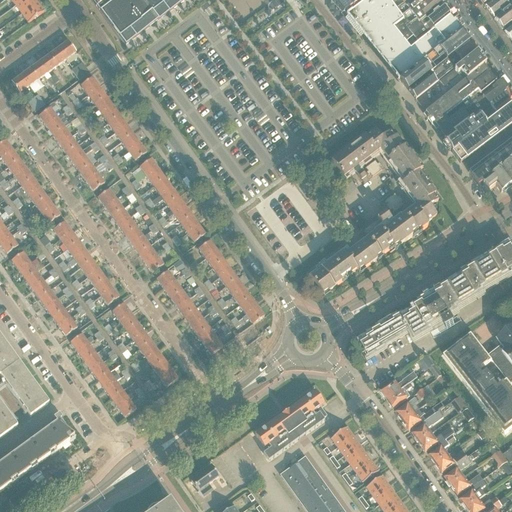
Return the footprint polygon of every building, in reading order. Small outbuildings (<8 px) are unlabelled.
[(22,15),(38,4),(35,0),(24,0),(15,6),(22,15)] [(97,7),(126,45),(155,24),(185,0),(112,0),(105,5),(103,3),(97,7)] [(273,11),(282,3),(279,0),(276,0),(269,6),(273,11)] [(333,0),(344,11),(359,0),(333,0)] [(436,50),(459,32),(461,30),(452,19),(450,17),(431,31),(429,33),(408,49),(401,40),(403,38),(394,27),(404,19),(397,9),(390,0),(365,0),(362,3),(347,14),(371,44),(372,45),(371,45),(399,80),(422,61),(427,57),(436,50)] [(424,27),(421,23),(420,22),(443,3),(440,0),(426,0),(404,18),(405,19),(404,19),(394,27),(403,38),(401,40),(408,49),(429,33),(424,27)] [(404,19),(405,19),(404,18),(426,0),(409,0),(397,9),(404,19)] [(492,0),(484,7),(494,19),(509,8),(503,0),(492,0)] [(38,4),(22,15),(28,24),(44,13),(38,4)] [(511,5),(494,20),(502,30),(511,22),(511,23),(511,22),(511,5)] [(433,13),(421,23),(424,27),(429,33),(431,31),(450,17),(445,9),(444,9),(442,6),(439,8),(433,13)] [(407,90),(441,63),(447,58),(447,59),(469,41),(468,40),(469,38),(467,35),(465,35),(464,34),(462,35),(459,32),(436,50),(427,57),(422,61),(399,80),(407,90)] [(441,63),(449,73),(478,50),(471,41),(448,60),(447,59),(447,58),(441,63)] [(66,61),(76,54),(68,43),(58,49),(66,61)] [(57,67),(66,61),(58,49),(49,56),(57,67)] [(480,57),(477,52),(440,83),(444,87),(448,83),(449,84),(459,76),(463,82),(483,66),(486,64),(485,63),(486,60),(484,58),(480,57)] [(48,74),(56,68),(57,67),(49,56),(40,63),(48,74)] [(31,70),(38,81),(44,76),(52,87),(55,84),(51,79),(48,74),(40,63),(31,70)] [(407,90),(416,100),(449,73),(441,63),(407,90)] [(82,65),(72,72),(75,76),(85,69),(82,65)] [(483,66),(463,82),(453,91),(462,103),(477,90),(481,94),(495,83),(496,82),(483,66)] [(79,81),(89,74),(85,69),(75,76),(79,81)] [(31,70),(21,76),(29,87),(38,81),(31,70)] [(21,76),(12,83),(20,94),(29,87),(21,76)] [(92,79),(81,87),(88,97),(99,89),(92,79)] [(438,129),(446,139),(476,116),(477,116),(478,115),(490,106),(509,91),(502,81),(482,96),(483,96),(478,100),(477,98),(448,121),(438,129)] [(88,97),(94,106),(106,98),(99,89),(88,97)] [(453,91),(425,113),(438,129),(448,121),(444,117),(462,103),(453,91)] [(511,95),(509,91),(490,106),(497,116),(511,104),(511,95)] [(37,97),(28,103),(32,108),(41,102),(37,97)] [(94,106),(101,116),(113,107),(106,98),(94,106)] [(41,102),(32,108),(35,113),(44,106),(41,102)] [(113,107),(101,116),(108,125),(119,117),(113,107)] [(511,107),(487,126),(452,153),(460,164),(474,153),(488,143),(493,139),(499,135),(511,124),(511,107)] [(55,115),(51,110),(39,118),(46,128),(58,119),(62,116),(59,112),(55,115)] [(476,116),(446,139),(443,142),(452,153),(487,126),(478,115),(477,116),(476,116)] [(108,125),(115,134),(126,126),(119,117),(108,125)] [(64,128),(58,119),(46,128),(52,137),(64,128)] [(126,126),(115,134),(121,144),(133,135),(126,126)] [(71,138),(64,128),(52,137),(59,146),(71,138)] [(418,172),(422,170),(396,136),(394,137),(390,132),(382,137),(376,129),(366,136),(365,135),(331,160),(345,181),(350,177),(347,174),(362,163),(364,166),(372,161),(369,157),(380,149),(385,157),(382,159),(387,166),(390,163),(396,171),(393,174),(407,193),(404,195),(410,202),(413,200),(418,207),(408,214),(406,211),(399,217),(401,220),(389,228),(390,229),(388,230),(387,227),(376,235),(370,227),(363,232),(366,237),(363,240),(365,244),(350,254),(348,251),(337,259),(335,257),(328,262),(329,265),(314,276),(312,273),(309,275),(324,295),(357,270),(359,273),(388,252),(389,254),(428,225),(427,223),(436,216),(430,208),(438,202),(433,196),(435,195),(418,172)] [(121,144),(128,153),(139,145),(133,135),(121,144)] [(59,146),(66,156),(78,147),(71,138),(59,146)] [(0,160),(1,160),(13,152),(6,142),(0,146),(0,160)] [(84,156),(92,151),(97,147),(94,143),(89,147),(82,152),(78,147),(66,156),(73,165),(84,156)] [(126,162),(132,158),(135,163),(146,154),(139,145),(128,153),(129,154),(124,158),(126,162)] [(511,152),(506,145),(499,150),(509,162),(511,159),(511,152)] [(499,150),(493,155),(502,167),(509,162),(499,150)] [(8,169),(19,161),(13,152),(1,160),(8,169)] [(493,155),(486,160),(495,172),(502,167),(493,155)] [(73,165),(77,171),(79,174),(91,166),(84,156),(73,165)] [(487,180),(481,184),(487,192),(495,187),(501,193),(511,184),(511,159),(509,162),(502,167),(495,172),(489,177),(489,178),(487,179),(487,180)] [(486,160),(479,165),(489,177),(495,172),(486,160)] [(8,169),(15,178),(26,170),(19,161),(8,169)] [(140,169),(147,179),(158,170),(151,161),(140,169)] [(374,162),(364,169),(366,172),(365,173),(367,176),(369,175),(371,178),(381,171),(379,168),(380,167),(378,164),(376,165),(374,162)] [(479,165),(469,173),(470,175),(478,186),(481,183),(489,177),(479,165)] [(98,175),(91,166),(79,174),(86,183),(98,175)] [(33,180),(26,170),(15,178),(22,188),(33,180)] [(147,179),(150,183),(153,188),(165,180),(158,170),(147,179)] [(86,183),(93,193),(105,185),(101,180),(104,177),(101,173),(98,175),(86,183)] [(363,185),(368,181),(361,173),(357,176),(363,185)] [(22,188),(27,195),(28,197),(40,189),(33,180),(22,188)] [(171,189),(165,180),(153,188),(160,197),(171,189)] [(28,197),(35,206),(46,198),(40,189),(28,197)] [(165,203),(167,206),(178,198),(171,189),(160,197),(152,203),(155,207),(163,201),(165,203)] [(98,200),(105,209),(116,201),(122,196),(118,191),(113,196),(109,191),(98,200)] [(396,198),(394,195),(384,202),(387,205),(385,207),(389,212),(391,211),(393,213),(403,206),(401,203),(403,202),(398,196),(396,198)] [(35,206),(40,212),(42,216),(53,207),(46,198),(35,206)] [(178,198),(167,206),(171,212),(167,216),(169,219),(174,216),(185,208),(178,198)] [(123,210),(116,201),(105,209),(111,218),(123,210)] [(39,224),(45,220),(49,225),(60,217),(53,207),(42,216),(36,220),(39,224)] [(192,217),(185,208),(174,216),(180,225),(192,217)] [(130,219),(123,210),(111,218),(118,228),(130,219)] [(379,214),(374,218),(381,227),(385,223),(387,225),(391,222),(385,215),(382,217),(379,214)] [(198,226),(192,217),(180,225),(187,234),(198,226)] [(137,229),(130,219),(118,228),(125,237),(137,229)] [(53,232),(60,241),(72,233),(65,224),(53,232)] [(205,236),(198,226),(187,234),(194,244),(205,236)] [(4,229),(0,231),(0,245),(11,238),(4,229)] [(143,238),(137,229),(125,237),(132,246),(143,238)] [(67,251),(78,243),(72,233),(60,241),(67,251)] [(0,245),(0,246),(7,256),(18,248),(11,238),(0,245)] [(150,247),(143,238),(132,246),(138,256),(150,247)] [(210,242),(198,251),(205,260),(217,252),(210,242)] [(66,260),(69,264),(74,260),(85,252),(78,243),(67,251),(71,256),(66,260)] [(48,253),(50,255),(55,251),(52,247),(46,251),(48,253)] [(157,257),(150,247),(138,256),(145,265),(157,257)] [(470,274),(471,276),(443,292),(444,294),(416,310),(418,312),(404,320),(402,316),(373,333),(374,334),(371,336),(372,337),(361,343),(369,358),(384,349),(383,347),(410,331),(415,340),(430,331),(429,329),(456,313),(455,311),(483,294),(482,292),(510,276),(509,274),(511,271),(511,263),(504,251),(496,255),(498,257),(470,274)] [(74,260),(69,264),(72,268),(77,264),(81,269),(92,261),(85,252),(74,260)] [(217,252),(205,260),(212,270),(224,261),(217,252)] [(29,264),(22,255),(11,263),(18,272),(29,264)] [(164,266),(157,257),(145,265),(152,275),(164,266)] [(98,271),(92,261),(81,269),(87,279),(98,271)] [(224,261),(212,270),(219,279),(230,271),(224,261)] [(36,274),(29,264),(18,272),(25,281),(36,274)] [(87,279),(89,281),(94,288),(105,280),(98,271),(87,279)] [(219,279),(223,284),(226,288),(237,280),(230,271),(219,279)] [(175,282),(168,273),(157,281),(164,291),(175,282)] [(43,283),(36,274),(25,281),(32,291),(43,283)] [(191,277),(186,281),(190,286),(195,282),(191,277)] [(94,288),(99,295),(101,297),(112,289),(105,280),(94,288)] [(226,288),(231,295),(232,298),(244,289),(237,280),(226,288)] [(182,292),(175,282),(164,291),(170,300),(182,292)] [(49,292),(43,283),(32,291),(39,300),(49,292)] [(101,297),(108,307),(119,299),(112,289),(101,297)] [(244,289),(232,298),(239,307),(250,299),(244,289)] [(49,292),(39,300),(45,309),(56,302),(49,292)] [(188,301),(182,292),(170,300),(177,309),(188,301)] [(250,299),(239,307),(246,316),(257,308),(250,299)] [(195,310),(188,301),(177,309),(184,319),(195,310)] [(56,302),(45,309),(52,319),(63,311),(56,302)] [(112,313),(119,323),(130,315),(124,305),(112,313)] [(257,308),(246,316),(242,319),(245,323),(249,321),(253,326),(264,317),(257,308)] [(191,328),(202,320),(195,310),(184,319),(191,328)] [(70,320),(63,311),(52,319),(59,328),(70,320)] [(137,324),(130,315),(119,323),(126,332),(137,324)] [(59,328),(66,338),(77,330),(72,324),(76,321),(73,318),(70,320),(59,328)] [(209,329),(202,320),(191,328),(197,337),(209,329)] [(126,332),(133,342),(144,333),(137,324),(126,332)] [(215,338),(209,329),(197,337),(204,347),(215,338)] [(472,335),(444,356),(478,400),(505,435),(511,429),(511,387),(511,386),(511,385),(511,329),(497,341),(502,347),(489,357),(472,335)] [(151,343),(144,333),(133,342),(139,351),(151,343)] [(0,376),(30,417),(49,404),(0,336),(0,376)] [(70,344),(77,354),(89,346),(94,342),(91,338),(86,342),(82,336),(70,344)] [(222,348),(215,338),(204,347),(211,356),(222,348)] [(139,351),(146,360),(157,352),(151,343),(139,351)] [(77,354),(81,358),(84,363),(95,355),(89,346),(77,354)] [(164,361),(157,352),(146,360),(153,370),(164,361)] [(84,363),(86,366),(91,372),(102,364),(95,355),(84,363)] [(428,356),(423,359),(429,369),(434,366),(428,356)] [(155,382),(159,379),(171,371),(164,361),(153,370),(157,375),(152,379),(155,382)] [(102,364),(91,372),(97,382),(109,374),(102,364)] [(430,370),(437,380),(442,376),(435,366),(430,370)] [(178,380),(171,371),(159,379),(166,389),(178,380)] [(404,382),(398,386),(395,381),(381,392),(382,393),(381,395),(384,398),(385,398),(387,400),(418,378),(415,373),(403,381),(404,382)] [(112,379),(109,374),(97,382),(104,391),(115,383),(120,379),(117,375),(112,379)] [(418,379),(418,378),(387,400),(390,404),(389,405),(391,408),(393,408),(393,409),(408,399),(404,394),(412,388),(410,385),(418,379)] [(104,391),(109,397),(111,400),(122,392),(115,383),(104,391)] [(417,395),(421,401),(428,396),(424,390),(417,395)] [(122,392),(111,400),(118,410),(129,401),(133,398),(130,394),(126,397),(122,392)] [(255,436),(264,449),(268,445),(274,454),(326,416),(320,407),(324,405),(315,392),(255,436)] [(451,404),(458,415),(467,409),(459,398),(451,404)] [(398,416),(402,422),(419,410),(415,405),(417,403),(415,399),(396,413),(398,416)] [(118,410),(125,419),(136,411),(129,401),(118,410)] [(0,439),(17,427),(0,402),(0,439)] [(420,412),(419,410),(402,422),(407,429),(407,428),(409,432),(422,422),(423,423),(441,411),(438,408),(435,407),(426,415),(425,414),(422,415),(420,412)] [(467,411),(462,415),(469,424),(474,420),(467,411)] [(413,437),(418,444),(432,434),(428,428),(443,417),(439,412),(424,423),(425,425),(412,434),(414,437),(413,437)] [(0,465),(0,492),(11,485),(10,484),(16,479),(17,480),(31,471),(30,469),(36,465),(37,466),(50,456),(49,455),(55,451),(56,452),(69,442),(69,441),(74,437),(67,431),(60,422),(62,421),(59,417),(54,421),(56,424),(0,465)] [(337,449),(353,437),(347,428),(331,440),(337,449)] [(437,440),(432,434),(418,444),(422,450),(423,449),(426,453),(438,444),(439,445),(452,435),(454,434),(451,429),(442,436),(437,440)] [(456,441),(452,435),(439,445),(440,447),(429,455),(431,458),(430,459),(435,465),(449,455),(444,449),(456,441)] [(337,449),(343,458),(359,446),(353,437),(337,449)] [(343,458),(350,466),(366,455),(359,446),(343,458)] [(453,460),(449,455),(435,465),(439,472),(440,471),(442,475),(455,466),(456,467),(467,459),(463,453),(453,460)] [(500,453),(491,459),(492,460),(496,459),(499,465),(498,468),(499,469),(507,462),(500,453)] [(356,475),(372,463),(366,455),(350,466),(356,475)] [(306,511),(343,511),(307,462),(305,459),(281,476),(306,511)] [(471,464),(467,459),(456,467),(457,469),(444,478),(447,482),(446,483),(449,487),(450,486),(451,487),(465,477),(461,471),(471,464)] [(372,463),(356,475),(362,484),(378,472),(372,463)] [(511,473),(511,469),(508,464),(502,468),(508,476),(511,473)] [(218,478),(211,468),(191,482),(198,493),(200,492),(204,498),(214,491),(209,484),(218,478)] [(469,483),(465,477),(451,487),(455,493),(456,493),(458,496),(471,486),(472,485),(473,487),(482,481),(479,476),(469,483)] [(366,489),(372,498),(388,486),(382,477),(366,489)] [(461,504),(465,510),(479,500),(485,496),(481,490),(487,487),(483,481),(474,488),(475,489),(459,500),(462,504),(461,504)] [(379,506),(395,495),(388,486),(372,498),(379,506)] [(382,511),(388,511),(401,503),(395,495),(379,506),(382,511)] [(482,511),(485,510),(485,511),(486,511),(499,503),(495,499),(490,502),(489,501),(483,505),(479,500),(465,510),(466,511),(482,511)] [(177,511),(176,510),(170,501),(166,504),(159,503),(153,505),(148,509),(147,511),(177,511)] [(401,503),(388,511),(407,511),(401,503)] [(498,511),(497,510),(501,507),(499,503),(486,511),(498,511)]
